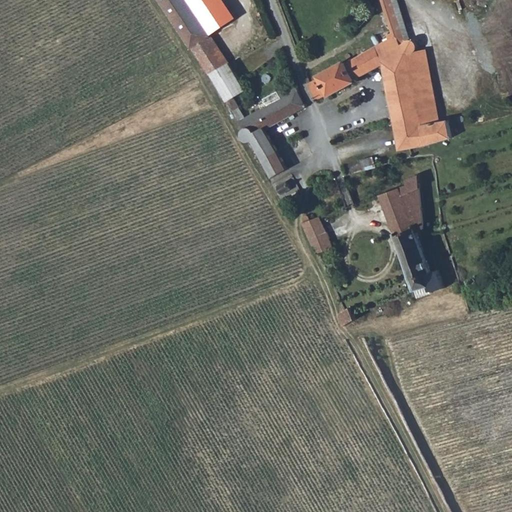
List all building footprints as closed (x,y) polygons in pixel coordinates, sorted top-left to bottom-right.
[(196,9),(192,3),(190,0),(162,0),(209,74),(230,62),(196,9)] [(384,0),(398,37),(410,31),(399,0),(384,0)] [(386,63),(396,120),(423,114),(422,108),(439,105),(427,49),(425,49),(425,45),(420,45),(420,43),(419,41),(417,39),(415,38),(413,38),(412,38),(410,31),(398,37),(379,47),(386,63)] [(386,63),(379,47),(347,63),(346,60),(319,74),(320,77),(311,81),(319,98),(329,93),(329,94),(362,78),(361,76),(386,63)] [(270,105),(248,116),(242,106),(234,111),(245,127),(247,126),(249,125),(252,126),(254,127),(255,129),(256,131),(266,127),(308,105),(297,81),(266,97),(270,105)] [(227,101),(235,97),(228,86),(220,91),(227,101)] [(239,102),(235,97),(227,101),(231,107),(239,102)] [(422,108),(423,114),(396,120),(402,149),(412,146),(454,137),(450,119),(446,120),(442,121),(440,112),(439,105),(422,108)] [(251,139),(253,138),(275,176),(290,168),(266,127),(256,131),(255,129),(254,127),(252,126),(249,125),(247,126),(245,127),(244,128),(243,130),(243,132),(243,135),(243,136),(245,138),(247,139),(249,140),(251,139)] [(375,156),(363,159),(366,168),(378,165),(375,156)] [(282,198),(301,188),(293,173),(275,182),(274,183),(282,198)] [(433,269),(417,227),(426,226),(422,184),(423,184),(421,173),(406,178),(408,184),(382,193),(419,295),(446,286),(439,267),(433,269)] [(304,217),(305,222),(316,245),(320,243),(323,248),(334,244),(321,214),(312,218),(309,213),(307,213),(306,213),(305,214),(304,216),(304,217)] [(345,323),(357,318),(352,307),(341,312),(345,323)]
